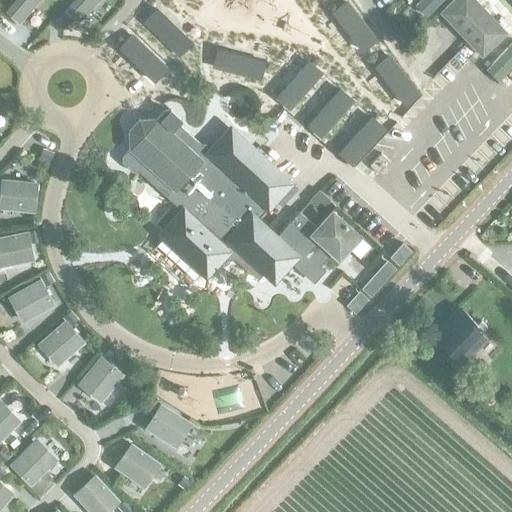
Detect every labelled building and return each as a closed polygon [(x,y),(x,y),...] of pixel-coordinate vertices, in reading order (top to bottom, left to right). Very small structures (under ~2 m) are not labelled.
[(15,0),(7,11),(20,22),(39,0),(15,0)] [(74,0),(66,8),(79,21),(98,0),(74,0)] [(375,36),(346,0),(340,0),(330,8),(360,47),(375,36)] [(419,0),(415,5),(425,15),(441,0),(419,0)] [(476,0),(450,0),(439,11),(481,54),(506,31),(476,0)] [(156,7),(143,20),(178,54),(190,42),(156,7)] [(129,32),(116,46),(152,81),(165,67),(129,32)] [(511,42),(486,70),(498,80),(511,65),(511,42)] [(263,60),(215,47),(210,65),(259,78),(263,60)] [(418,90),(387,51),(374,62),(404,101),(418,90)] [(274,94),(288,107),(321,70),(306,57),(274,94)] [(306,123),(320,135),(352,98),(339,86),(306,123)] [(128,147),(121,156),(121,161),(132,171),(137,171),(138,170),(181,209),(163,229),(163,236),(149,251),(188,286),(201,271),(208,271),(219,259),(219,250),(225,249),(254,276),(255,275),(252,272),(258,265),(269,276),(277,266),(281,270),(295,255),(318,276),(324,269),(319,264),(338,244),(344,249),(358,234),(331,210),(316,226),(299,210),(275,236),(253,215),(263,203),(267,206),(290,181),(233,130),(226,130),(215,142),(216,150),(209,151),(180,124),(180,123),(180,118),(170,108),(164,108),(157,117),(138,118),(128,129),(128,147)] [(338,149),(351,161),(384,126),(370,114),(338,149)] [(377,172),(389,160),(380,151),(368,163),(377,172)] [(1,195),(0,206),(0,207),(12,209),(12,207),(32,209),(35,182),(4,179),(2,196),(1,195)] [(0,266),(11,264),(11,262),(31,258),(26,232),(0,236),(0,266)] [(24,320),(35,314),(34,313),(52,303),(39,279),(11,294),(19,309),(18,309),(24,320)] [(481,320),(477,323),(459,305),(431,334),(462,363),(489,335),(483,329),(487,325),(481,320)] [(58,363),(67,355),(66,354),(82,341),(64,321),(40,341),(51,353),(50,354),(58,363)] [(102,399),(109,390),(108,389),(121,373),(100,356),(80,380),(93,390),(92,392),(102,399)] [(0,437),(9,429),(10,430),(19,421),(10,412),(9,413),(0,403),(0,437)] [(178,434),(187,420),(160,404),(146,426),(163,437),(163,439),(173,445),(179,435),(178,434)] [(45,467),(46,468),(54,459),(46,451),(45,452),(33,441),(12,463),(31,482),(45,467)] [(147,475),(156,461),(131,443),(115,465),(132,477),(131,478),(141,485),(148,475),(147,475)] [(103,509),(115,498),(94,475),(74,493),(88,508),(87,509),(89,511),(102,511),(104,510),(103,509)] [(0,482),(0,504),(11,492),(0,482)]
